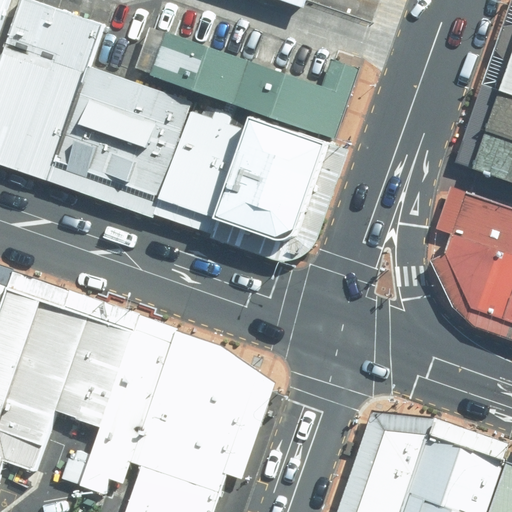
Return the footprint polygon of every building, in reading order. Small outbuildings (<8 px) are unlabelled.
[(29,0),(20,0),(0,58),(0,144),(54,162),(88,66),(102,25),(29,0)] [(272,0),(306,11),(309,0),(272,0)] [(321,88),(165,34),(150,77),(335,141),(359,71),(330,61),(321,88)] [(511,54),(498,95),(511,99),(511,54)] [(88,66),(54,162),(274,241),(296,235),(326,146),(88,66)] [(511,99),(498,95),(471,172),(511,185),(511,99)] [(511,207),(467,192),(443,256),(471,313),(511,327),(511,207)] [(0,415),(40,300),(5,289),(0,303),(0,470),(3,463),(0,450),(0,415)] [(134,331),(40,300),(0,415),(0,450),(3,463),(34,472),(55,414),(99,430),(134,331)] [(172,345),(134,331),(99,430),(78,488),(103,497),(109,480),(122,485),(130,464),(172,345)] [(219,360),(172,345),(130,464),(141,467),(126,511),(212,511),(253,388),(219,360)] [(421,511),(448,436),(383,414),(348,511),(421,511)] [(496,511),(511,469),(511,458),(448,436),(421,511),(496,511)] [(511,511),(511,469),(496,511),(511,511)]
